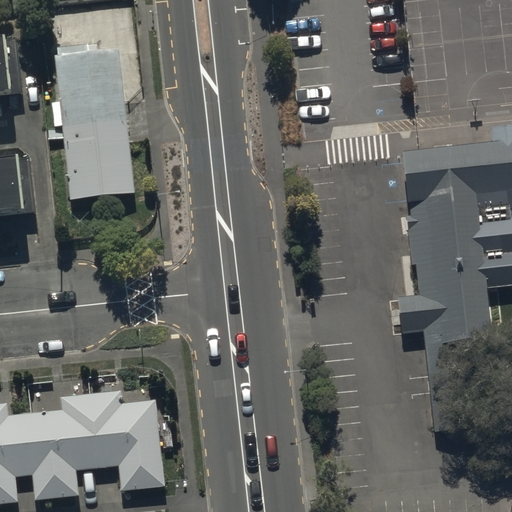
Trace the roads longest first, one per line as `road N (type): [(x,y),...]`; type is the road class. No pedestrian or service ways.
road 1 (secondary): [(232,289),(200,0)]
road 2 (residential): [(0,315),(232,289)]
road 3 (secondary): [(258,511),(232,289)]
